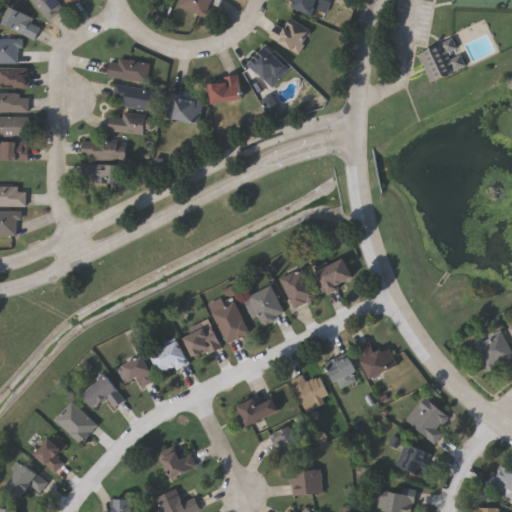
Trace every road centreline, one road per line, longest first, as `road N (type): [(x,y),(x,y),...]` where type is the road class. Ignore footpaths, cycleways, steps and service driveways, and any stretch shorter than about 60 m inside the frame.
road 1 (tertiary): [(0,295),(343,143),(356,128)]
road 2 (tertiary): [(356,128),(339,123),(264,147),(0,270)]
road 3 (residential): [(388,291),(149,429),(97,476),(75,511)]
road 4 (tertiary): [(511,431),(483,413),(415,339),(393,302),(369,234),(356,128)]
road 5 (residential): [(117,14),(61,60),(55,168),(62,212),(86,263)]
road 6 (tertiary): [(373,0),(356,128)]
